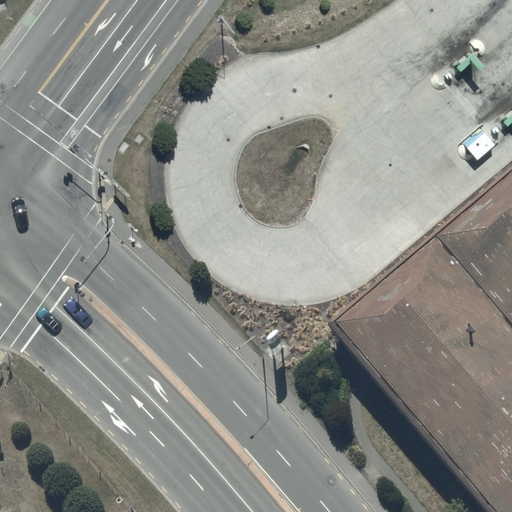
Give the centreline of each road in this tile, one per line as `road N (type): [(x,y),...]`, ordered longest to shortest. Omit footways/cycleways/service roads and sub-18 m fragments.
road 1 (unknown): [(511,82),(332,247),(290,270),(258,271),(232,256),(211,225),(208,189),(211,151),(233,115),(251,95),(447,0)]
road 2 (secondary): [(0,180),(191,354),(330,511)]
road 3 (secondary): [(219,511),(111,389),(0,289)]
road 4 (secondary): [(0,180),(130,0)]
